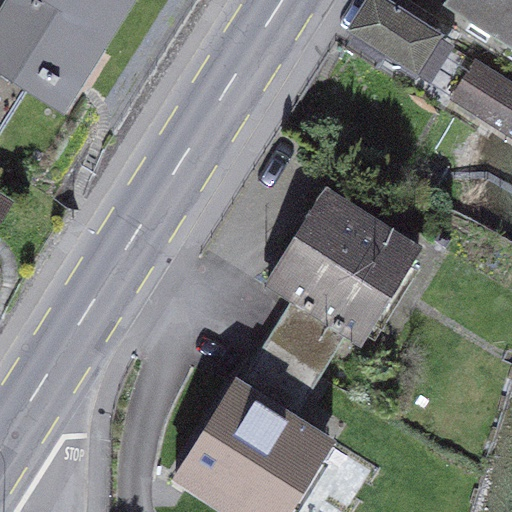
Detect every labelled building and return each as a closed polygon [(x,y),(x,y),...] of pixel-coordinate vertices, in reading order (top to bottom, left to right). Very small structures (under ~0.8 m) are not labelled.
[(4,0),(0,8),(0,121),(1,122),(36,61),(87,90),(138,0),(4,0)] [(438,35),(380,0),(368,0),(350,30),(417,70),(438,35)] [(511,0),(472,0),(511,24),(511,0)] [(511,80),(494,70),(473,106),(511,129),(511,80)] [(0,218),(14,196),(0,187),(0,218)] [(331,202),(284,279),(360,326),(408,250),(331,202)] [(238,386),(185,471),(251,511),(281,511),(326,440),(238,386)]
